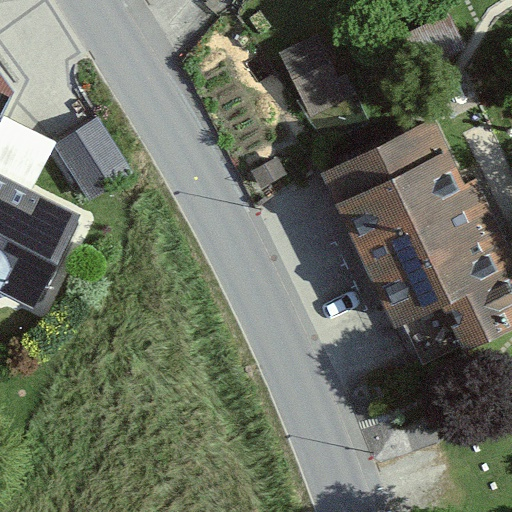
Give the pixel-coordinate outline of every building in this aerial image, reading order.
[(347,104),(318,33),(280,48),(309,119),(347,104)] [(318,170),(353,235),(473,172),(438,107),(318,170)] [(52,139),(0,112),(0,292),(35,310),(83,212),(28,185),(52,139)] [(134,174),(100,116),(54,143),(87,201),(134,174)] [(353,235),(388,301),(507,238),(473,172),(353,235)] [(388,301),(422,366),(511,319),(511,246),(507,238),(388,301)]
